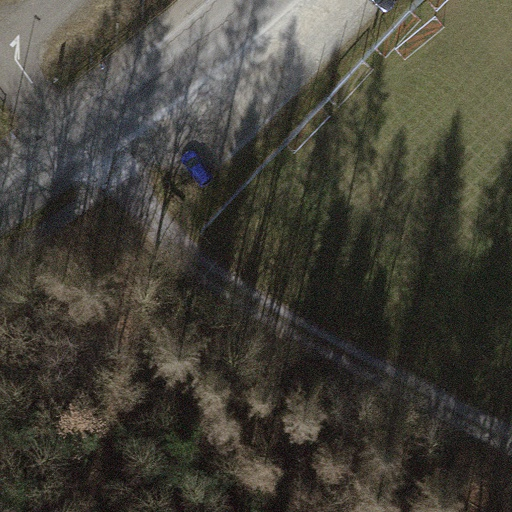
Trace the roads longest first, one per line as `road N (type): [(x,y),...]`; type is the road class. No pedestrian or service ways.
road 1 (residential): [(511,446),(266,305),(181,242),(76,145)]
road 2 (tertiary): [(249,0),(76,145)]
